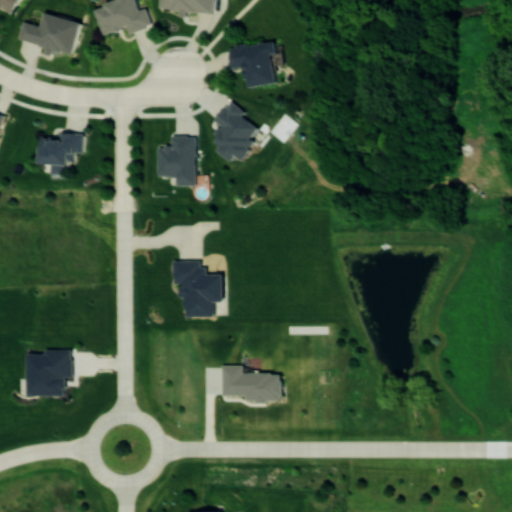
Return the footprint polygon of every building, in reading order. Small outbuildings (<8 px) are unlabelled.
[(146,7),(137,9),(134,0),(111,0),(93,5),(101,33),(128,27),(129,31),(150,26),(146,7)] [(158,0),(157,9),(212,13),(213,0),(158,0)] [(79,21),(42,12),(39,25),(23,21),(18,39),(71,53),(79,21)] [(231,67),(246,67),(246,84),(274,84),(273,43),(230,43),(231,67)] [(222,273),(204,274),(204,260),(175,260),(175,296),(184,296),(185,316),(214,316),(213,300),(222,300),(222,273)]
